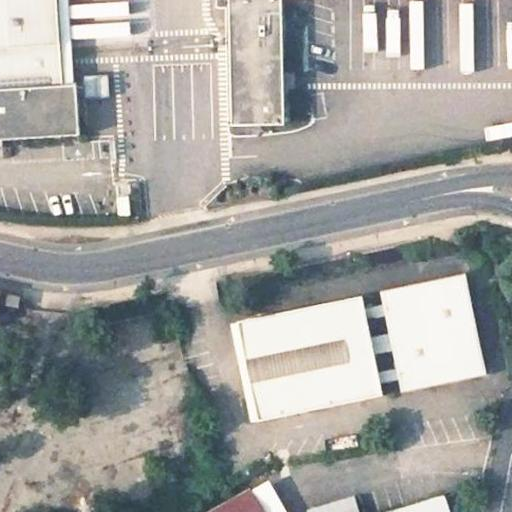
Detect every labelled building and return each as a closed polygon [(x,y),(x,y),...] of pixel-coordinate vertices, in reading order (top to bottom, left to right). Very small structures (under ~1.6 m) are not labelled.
[(0,0),(0,139),(81,134),(78,84),(76,84),(66,85),(60,0),(0,0)] [(70,0),(60,0),(66,85),(76,84),(70,0)] [(231,0),(233,78),(233,125),(287,124),(283,0),(231,0)] [(405,388),(488,371),(467,273),(384,291),(386,301),(367,305),(365,295),(239,321),(261,419),(386,393),(384,382),(403,378),(405,388)] [(0,304),(0,303),(20,307),(23,296),(0,290),(0,304)] [(27,323),(12,321),(9,336),(25,338),(27,323)] [(265,511),(286,511),(270,482),(254,491),(265,511)] [(265,511),(254,491),(216,511),(265,511)] [(450,511),(451,511),(447,495),(390,511),(450,511)]
